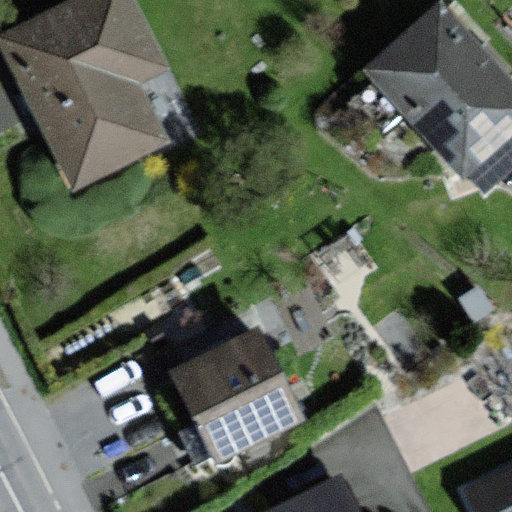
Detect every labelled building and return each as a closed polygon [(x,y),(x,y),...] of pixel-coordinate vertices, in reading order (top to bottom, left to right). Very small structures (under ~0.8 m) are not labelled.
[(168,77),(131,0),(83,0),(0,39),(0,42),(72,196),(167,151),(139,90),(168,77)] [(511,134),(511,81),(442,3),(368,68),(464,177),(511,134)] [(302,428),(259,335),(171,375),(219,478),(240,468),(236,458),(302,428)] [(511,511),(511,470),(467,492),(476,511),(511,511)] [(354,511),(339,480),(272,511),(354,511)]
